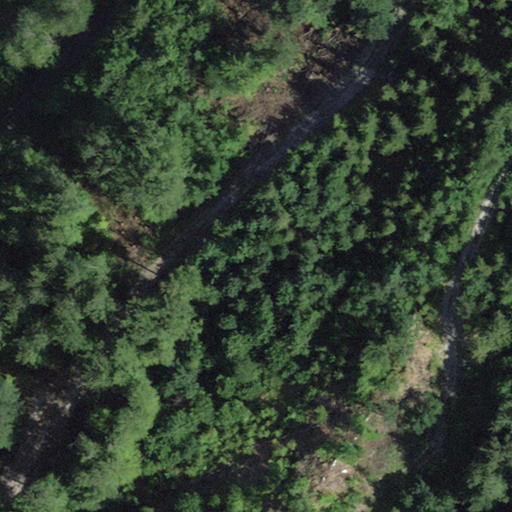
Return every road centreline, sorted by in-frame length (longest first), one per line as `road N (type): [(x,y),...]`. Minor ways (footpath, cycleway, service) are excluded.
road 1 (track): [(31,463),(147,290),(414,0)]
road 2 (track): [(360,511),(430,453),(467,404),(452,359),(453,277),(511,164)]
road 3 (unclassified): [(0,126),(126,0)]
